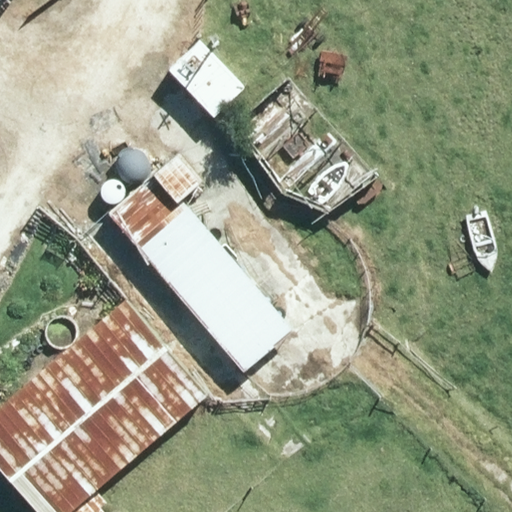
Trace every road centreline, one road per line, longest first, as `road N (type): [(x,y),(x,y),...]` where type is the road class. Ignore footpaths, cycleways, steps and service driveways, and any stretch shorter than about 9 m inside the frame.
road 1 (track): [(501,511),(377,392),(128,81)]
road 2 (track): [(0,122),(128,81),(151,0)]
